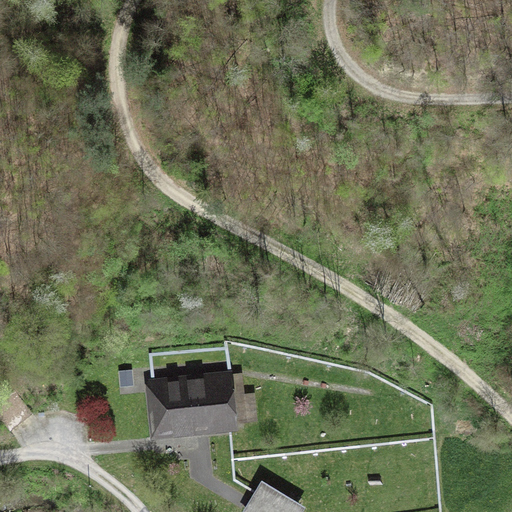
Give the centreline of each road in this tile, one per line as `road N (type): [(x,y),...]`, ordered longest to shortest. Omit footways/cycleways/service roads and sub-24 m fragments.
road 1 (track): [(511,414),(398,320),(164,184),(126,122),(117,86),(132,0)]
road 2 (track): [(330,0),(334,42),(369,83),(420,99),(511,97)]
